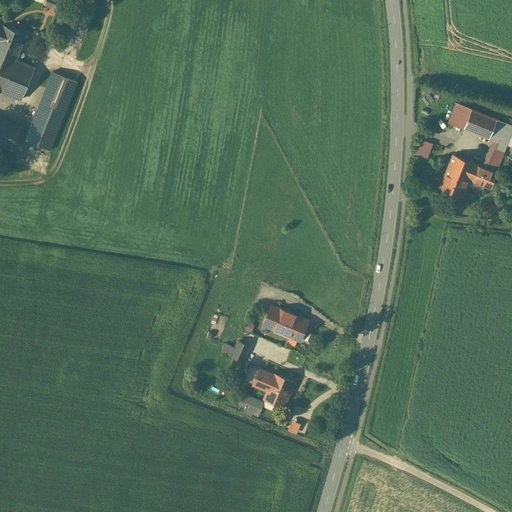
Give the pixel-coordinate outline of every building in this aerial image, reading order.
[(58,1),(57,0),(45,0),(44,4),(55,8),(58,1)] [(26,35),(3,25),(0,31),(0,53),(16,60),(26,35)] [(16,60),(0,53),(0,91),(20,100),(34,67),(33,67),(34,67),(16,60)] [(77,81),(52,71),(24,141),(49,151),(77,81)] [(511,126),(471,109),(464,128),(505,144),(511,126)] [(21,127),(0,118),(0,144),(12,150),(21,127)] [(418,138),(412,153),(427,159),(433,144),(418,138)] [(502,151),(492,147),(484,167),(494,171),(502,151)] [(474,163),(453,154),(439,188),(461,197),(468,179),(474,164),(474,163)] [(484,167),(474,164),(468,179),(487,187),(494,171),(484,167)] [(308,320),(271,304),(262,325),(299,341),(308,320)] [(306,330),(302,340),(311,342),(314,332),(306,330)] [(245,361),(251,344),(237,338),(234,345),(224,341),(220,351),(245,361)] [(293,381),(274,374),(264,398),(283,406),(288,394),(287,394),(292,382),(293,382),(293,381)] [(240,404),(244,405),(242,411),(259,416),(264,398),(243,393),(240,404)]
